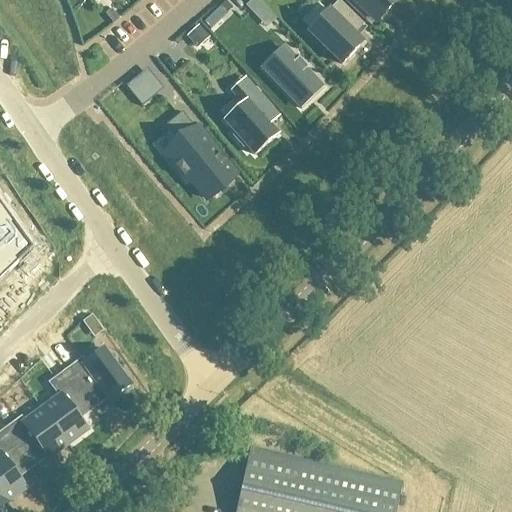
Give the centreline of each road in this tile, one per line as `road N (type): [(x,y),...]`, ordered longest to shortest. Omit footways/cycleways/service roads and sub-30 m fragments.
road 1 (tertiary): [(212,384),(401,203),(511,79)]
road 2 (residential): [(200,0),(29,134)]
road 3 (tertiary): [(84,511),(212,384)]
road 4 (tertiary): [(114,249),(212,384)]
road 5 (residential): [(114,249),(0,358)]
road 6 (tertiary): [(29,134),(114,249)]
